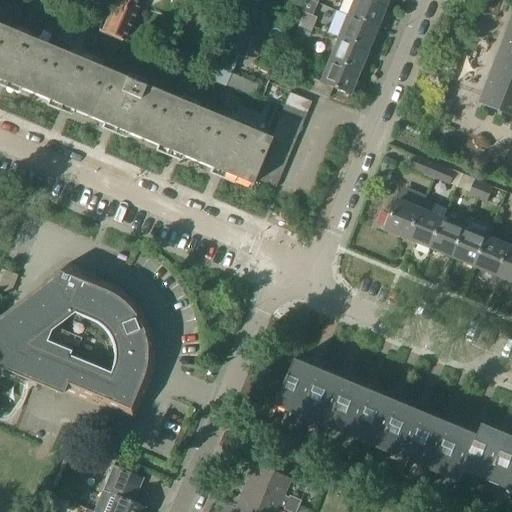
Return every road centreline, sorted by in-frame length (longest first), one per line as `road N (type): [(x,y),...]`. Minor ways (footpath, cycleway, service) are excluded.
road 1 (residential): [(281,268),(267,252),(0,140)]
road 2 (residential): [(309,280),(428,0)]
road 3 (residential): [(182,511),(281,268)]
road 4 (residential): [(511,373),(324,294),(309,280)]
